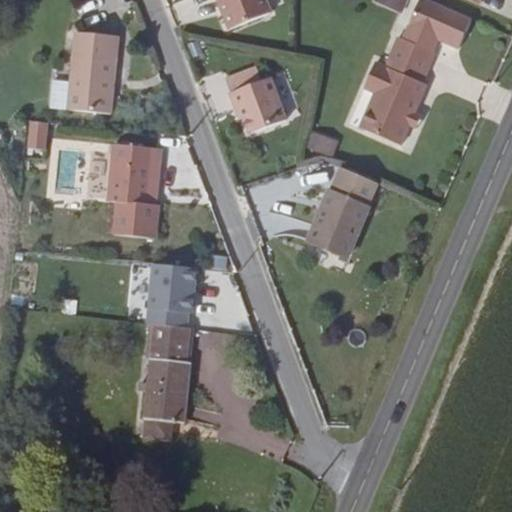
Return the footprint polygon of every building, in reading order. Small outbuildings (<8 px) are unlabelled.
[(223,0),(235,31),(281,13),(275,0),(223,0)] [(402,13),(406,0),(375,0),(374,5),(402,13)] [(439,37),(461,47),(473,18),(432,0),(420,0),(410,25),(439,37)] [(410,25),(405,38),(434,51),(439,37),(410,25)] [(111,113),(118,36),(74,33),(69,108),(111,113)] [(404,37),(391,66),(423,81),(436,52),(434,51),(405,38),(404,37)] [(391,66),(379,61),(367,87),(376,93),(374,95),(377,102),(374,109),(367,111),(363,121),(365,130),(401,144),(410,125),(415,113),(428,84),(423,81),(391,66)] [(271,64),(230,78),(235,94),(277,79),(271,64)] [(215,90),(211,77),(202,80),(206,93),(215,90)] [(253,134),(291,123),(277,79),(235,94),(240,111),(245,109),(253,134)] [(417,128),(422,117),(415,113),(410,125),(417,128)] [(26,153),(47,154),(48,124),(27,123),(26,153)] [(332,157),(337,140),(311,133),(307,151),(332,157)] [(153,202),(157,145),(117,141),(109,234),(157,239),(160,203),(153,202)] [(328,188),(305,245),(315,249),(342,259),(347,262),(371,206),(328,188)] [(312,260),(338,271),(342,259),(315,249),(312,260)] [(237,339),(239,322),(199,318),(198,336),(237,339)] [(184,428),(190,335),(155,332),(145,445),(171,447),(173,429),(184,428)]
